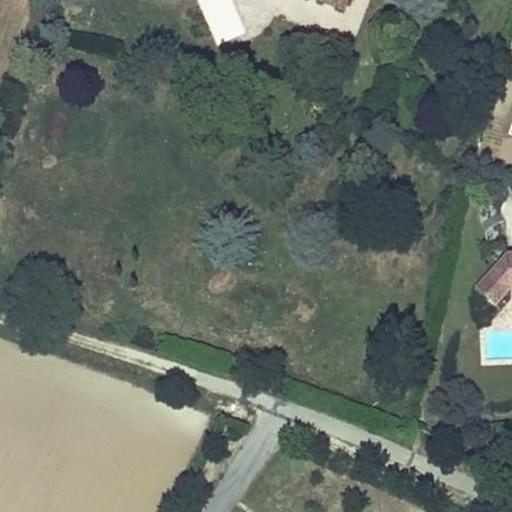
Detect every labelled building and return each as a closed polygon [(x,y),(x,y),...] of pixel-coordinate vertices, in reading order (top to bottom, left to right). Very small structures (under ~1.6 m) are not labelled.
[(348,0),(288,0),(287,4),(341,22),(348,0)] [(100,37),(97,51),(120,56),(123,41),(100,37)] [(511,302),(511,275),(511,276),(497,292),(511,303),(511,302)] [(511,275),(511,276),(511,275),(511,302),(511,303),(508,307),(501,315),(506,320),(511,313),(511,275)] [(508,307),(494,295),(487,303),(501,315),(508,307)]
